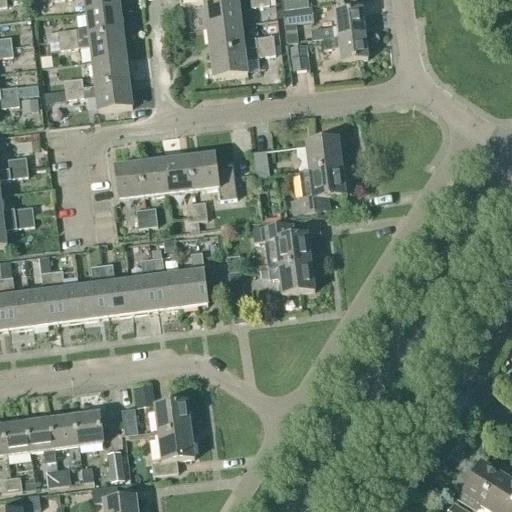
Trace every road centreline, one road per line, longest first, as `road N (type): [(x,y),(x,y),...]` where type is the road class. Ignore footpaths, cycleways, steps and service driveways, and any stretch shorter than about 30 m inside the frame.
road 1 (residential): [(88,245),(75,141),(412,95)]
road 2 (tertiary): [(290,511),(511,157)]
road 3 (residential): [(282,423),(468,129)]
road 4 (residential): [(0,391),(186,367),(282,423)]
road 5 (residential): [(511,424),(467,385),(469,363),(511,291)]
